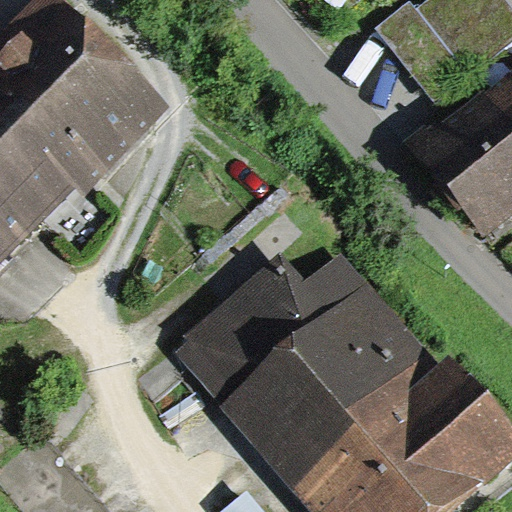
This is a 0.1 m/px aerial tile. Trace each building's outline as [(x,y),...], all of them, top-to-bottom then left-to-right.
[(72,0),(40,0),(0,37),(0,52),(108,170),(174,110),(72,0)] [(511,55),(511,19),(496,0),(445,0),(375,56),(427,122),(511,55)] [(0,185),(33,221),(77,182),(86,191),(108,170),(0,52),(0,185)] [(511,92),(491,109),(511,135),(511,92)] [(511,135),(491,109),(426,162),(483,232),(511,208),(511,135)] [(0,185),(0,258),(33,221),(0,185)] [(314,511),(451,511),(456,508),(509,465),(434,373),(378,304),(328,243),(275,287),(188,358),(238,420),(293,486),(314,511)]
